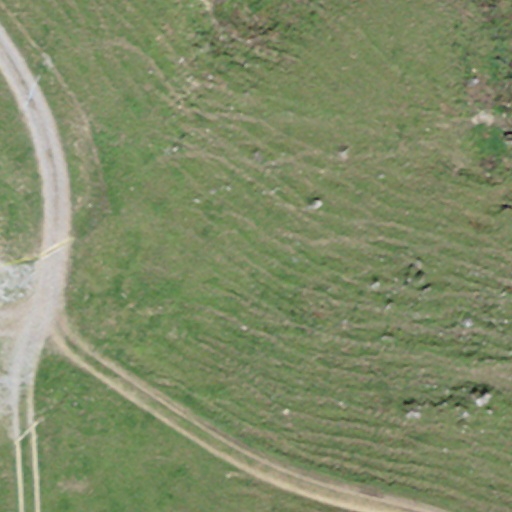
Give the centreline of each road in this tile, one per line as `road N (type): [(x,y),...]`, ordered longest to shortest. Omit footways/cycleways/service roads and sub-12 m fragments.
road 1 (track): [(38,322),(58,204),(21,85),(0,52)]
road 2 (track): [(30,511),(24,400),(38,322)]
